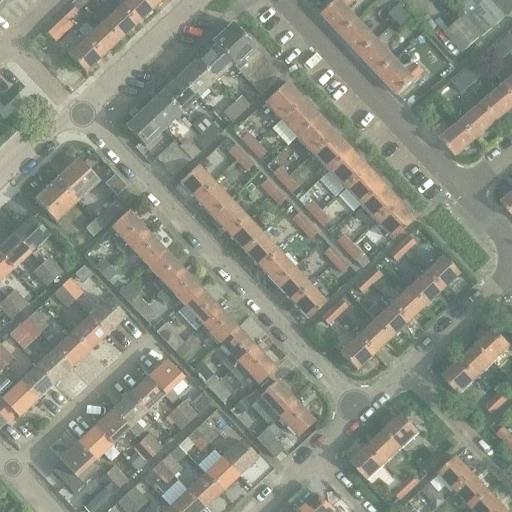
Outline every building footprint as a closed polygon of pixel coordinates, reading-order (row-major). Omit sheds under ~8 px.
[(144,0),(128,0),(120,8),(137,26),(154,10),(144,0)] [(144,0),(154,10),(164,0),(144,0)] [(338,0),(323,15),(342,36),(358,20),(347,8),(356,0),(355,0),(339,0),(338,0)] [(488,0),(476,11),(492,29),(506,17),(491,0),(488,0)] [(511,0),(492,0),(507,17),(511,11),(511,0)] [(71,5),(61,15),(68,22),(78,12),(71,5)] [(390,15),(397,22),(408,12),(401,5),(390,15)] [(120,8),(103,24),(120,42),(137,26),(120,8)] [(483,37),(492,30),(475,11),(467,19),(483,37)] [(408,12),(397,22),(403,29),(414,19),(408,12)] [(68,22),(61,15),(44,31),(51,38),(68,22)] [(462,54),(481,37),(464,19),(446,35),(462,54)] [(358,20),(342,36),(361,56),(377,40),(358,20)] [(103,24),(86,40),(103,58),(120,42),(103,24)] [(214,46),(233,66),(235,68),(236,68),(235,67),(254,50),(255,50),(232,25),(231,25),(232,26),(213,44),(213,43),(212,43),(214,46)] [(511,52),(511,51),(511,38),(508,34),(501,40),(511,52)] [(103,58),(86,40),(68,56),(85,74),(103,58)] [(377,40),(361,56),(379,76),(396,60),(377,40)] [(494,47),(503,58),(511,52),(501,40),(494,47)] [(214,46),(196,62),(215,82),(233,66),(214,46)] [(396,60),(379,76),(398,96),(415,81),(414,81),(423,72),(415,64),(407,72),(396,60)] [(196,62),(179,78),(198,99),(215,82),(196,62)] [(268,63),(248,82),(261,96),(281,78),(268,63)] [(467,70),(459,76),(469,88),(477,81),(467,70)] [(469,88),(459,76),(452,82),(462,94),(469,88)] [(179,78),(162,95),(180,115),(198,99),(179,78)] [(264,105),(280,122),(303,101),(287,83),(264,105)] [(511,96),(504,87),(483,105),(497,122),(511,109),(511,96)] [(162,95),(144,111),(163,131),(180,115),(162,95)] [(241,97),(235,103),(244,113),(250,107),(241,97)] [(303,101),(280,122),(296,139),(319,118),(303,101)] [(244,113),(235,103),(229,109),(237,119),(244,113)] [(483,105),(462,123),(476,139),(497,122),(483,105)] [(163,131),(144,111),(127,127),(126,127),(145,148),(163,131)] [(319,118),(296,139),(312,156),(335,135),(319,118)] [(476,139),(462,123),(449,134),(441,125),(432,132),(440,141),(455,158),(476,139)] [(212,124),(200,136),(209,145),(221,134),(212,124)] [(241,141),(250,151),(257,144),(248,134),(241,141)] [(335,135),(312,156),(328,173),(351,152),(335,135)] [(209,145),(200,136),(194,142),(203,151),(209,145)] [(188,140),(179,148),(183,152),(192,162),(200,154),(188,140)] [(156,160),(165,169),(183,152),(179,148),(174,143),(156,160)] [(257,144),(250,151),(259,160),(266,154),(257,144)] [(228,153),(237,163),(244,156),(235,146),(228,153)] [(183,152),(165,169),(174,178),(192,162),(183,152)] [(351,152),(328,173),(344,190),(367,169),(351,152)] [(244,156),(237,163),(246,173),(253,166),(244,156)] [(78,161),(56,181),(77,203),(99,183),(78,161)] [(179,184),(196,202),(214,185),(198,167),(179,184)] [(273,175),(282,185),(289,178),(280,168),(273,175)] [(367,169),(344,190),(360,207),(383,186),(367,169)] [(115,174),(105,183),(117,196),(126,187),(115,174)] [(289,178),(282,185),(291,194),(298,188),(289,178)] [(260,187),(269,197),(276,190),(267,180),(260,187)] [(77,203),(56,181),(34,201),(55,224),(77,203)] [(214,185),(196,202),(212,219),(230,202),(214,185)] [(383,186),(360,207),(376,224),(399,203),(383,186)] [(276,190),(269,197),(278,207),(285,200),(276,190)] [(511,195),(502,204),(511,216),(511,195)] [(116,202),(95,222),(102,230),(124,209),(116,202)] [(230,202),(212,219),(228,236),(246,218),(230,202)] [(304,209),(314,218),(321,212),(311,202),(304,209)] [(399,203),(376,224),(392,241),(415,220),(399,203)] [(321,212),(314,218),(323,228),(330,222),(321,212)] [(123,256),(130,249),(147,234),(128,214),(112,230),(122,240),(115,247),(123,256)] [(292,221),(301,231),(308,224),(299,214),(292,221)] [(246,218),(228,236),(243,252),(262,235),(246,218)] [(31,220),(13,236),(30,254),(48,238),(31,220)] [(95,222),(86,231),(93,238),(102,230),(95,222)] [(308,224),(301,231),(310,240),(317,234),(308,224)] [(147,234),(130,249),(148,269),(165,253),(147,234)] [(262,235),(243,252),(259,269),(278,252),(262,235)] [(13,236),(0,248),(0,257),(12,271),(30,254),(13,236)] [(336,242),(345,252),(353,246),(343,236),(336,242)] [(409,237),(399,246),(405,253),(415,244),(409,237)] [(353,246),(345,252),(355,262),(362,255),(353,246)] [(405,253),(399,246),(389,256),(396,263),(405,253)] [(324,255),(333,265),(340,258),(331,248),(324,255)] [(278,252),(259,269),(275,286),(294,269),(278,252)] [(165,253),(148,269),(158,279),(151,286),(159,294),(183,272),(165,253)] [(0,257),(0,282),(12,271),(0,257)] [(442,257),(425,274),(442,292),(459,275),(442,257)] [(340,258),(333,265),(342,274),(349,268),(340,258)] [(49,259),(41,266),(55,281),(62,273),(49,259)] [(95,269),(102,276),(110,268),(104,261),(95,269)] [(55,281),(41,266),(33,274),(47,288),(55,281)] [(110,268),(102,276),(108,283),(117,275),(110,268)] [(294,269),(275,286),(291,303),(309,286),(294,269)] [(375,269),(365,278),(371,285),(381,276),(375,269)] [(183,272),(159,294),(157,297),(166,306),(175,297),(185,307),(201,292),(183,272)] [(425,274),(408,290),(425,308),(442,292),(425,274)] [(371,285),(365,278),(355,287),(362,295),(371,285)] [(69,281),(61,288),(75,302),(83,295),(69,281)] [(309,286),(291,303),(308,321),(326,304),(309,286)] [(75,302),(61,288),(54,295),(67,309),(75,302)] [(408,290),(391,306),(408,324),(425,308),(408,290)] [(14,292),(6,299),(20,313),(28,306),(14,292)] [(201,292),(185,307),(203,326),(219,311),(201,292)] [(20,313),(6,299),(0,305),(0,307),(12,321),(20,313)] [(131,307),(138,314),(146,306),(140,299),(131,307)] [(108,301),(89,318),(106,336),(125,319),(108,301)] [(341,301),(331,310),(338,317),(347,308),(341,301)] [(146,306),(138,314),(144,321),(153,313),(146,306)] [(391,306),(374,322),(391,340),(408,324),(391,306)] [(338,317),(331,310),(321,319),(328,326),(338,317)] [(219,311),(203,326),(221,346),(237,330),(219,311)] [(34,313),(27,321),(40,335),(48,328),(34,313)] [(89,318),(72,334),(89,352),(106,336),(89,318)] [(40,335),(27,321),(19,328),(32,342),(40,335)] [(374,322),(357,338),(374,356),(391,340),(374,322)] [(511,346),(495,329),(478,345),(495,363),(511,347),(511,346)] [(237,330),(221,346),(231,357),(222,365),(230,373),(239,365),(255,350),(237,330)] [(55,350),(72,369),(89,352),(72,334),(61,344),(54,337),(48,343),(55,350)] [(168,346),(174,353),(183,345),(176,338),(168,346)] [(374,356),(357,338),(339,354),(356,372),(374,356)] [(183,345),(174,353),(181,360),(189,352),(183,345)] [(478,345),(461,361),(478,379),(495,363),(478,345)] [(0,346),(0,362),(5,368),(13,360),(0,346)] [(55,350),(37,367),(54,385),(72,369),(55,350)] [(255,350),(239,365),(230,373),(239,383),(248,375),(257,385),(259,383),(266,377),(274,369),(255,350)] [(478,379),(461,361),(443,377),(460,396),(478,379)] [(165,362),(147,379),(164,397),(164,396),(172,404),(178,398),(171,391),(182,380),(165,362)] [(37,367),(20,383),(37,401),(54,385),(37,367)] [(0,385),(0,416),(7,424),(16,415),(19,418),(37,401),(20,383),(12,375),(0,385)] [(204,384),(210,391),(219,383),(212,376),(204,384)] [(266,377),(259,383),(268,392),(260,399),(278,419),(295,403),(276,384),(274,386),(266,377)] [(147,379),(129,395),(146,413),(164,397),(147,379)] [(219,383),(210,391),(217,398),(225,390),(219,383)] [(505,390),(495,399),(501,406),(511,397),(505,390)] [(129,395),(112,412),(129,430),(136,438),(143,431),(136,423),(146,413),(129,395)] [(244,398),(234,407),(242,415),(251,406),(244,398)] [(501,406),(495,399),(485,408),(492,415),(501,406)] [(183,402),(175,409),(189,424),(197,416),(183,402)] [(295,403),(278,419),(297,438),(313,423),(295,403)] [(189,424),(175,409),(168,417),(181,431),(189,424)] [(112,412),(95,428),(112,446),(129,430),(112,412)] [(403,415),(385,432),(402,450),(420,434),(403,415)] [(203,424),(196,431),(209,445),(217,438),(203,424)] [(281,433),(273,425),(264,432),(255,440),(268,452),(275,459),(284,451),(274,440),(281,433)] [(95,428),(77,444),(94,462),(112,446),(95,428)] [(497,435),(506,445),(511,439),(511,436),(504,428),(497,435)] [(209,445),(196,431),(188,438),(201,453),(209,445)] [(385,432),(368,448),(385,466),(402,450),(385,432)] [(148,435),(141,442),(154,457),(162,449),(148,435)] [(154,457),(141,442),(133,449),(146,464),(154,457)] [(240,442),(222,459),(239,477),(257,460),(240,442)] [(62,464),(53,472),(74,494),(101,469),(94,462),(77,444),(59,461),(62,464)] [(385,466),(368,448),(351,464),(368,482),(385,466)] [(427,462),(434,469),(444,459),(437,452),(427,462)] [(169,456),(161,464),(174,478),(182,471),(169,456)] [(439,475),(454,490),(472,473),(458,458),(439,475)] [(222,459),(204,475),(221,493),(239,477),(222,459)] [(174,478),(161,464),(153,471),(167,485),(174,478)] [(114,468),(106,475),(119,489),(127,482),(114,468)] [(472,473),(454,490),(472,510),(490,493),(472,473)] [(119,489),(106,475),(98,482),(112,496),(119,489)] [(204,475),(187,491),(204,509),(221,493),(204,475)] [(413,476),(403,485),(410,492),(420,483),(413,476)] [(410,492),(403,485),(393,494),(400,501),(410,492)] [(134,489),(126,496),(140,511),(147,503),(134,489)] [(187,491),(169,508),(173,511),(201,511),(204,509),(187,491)] [(490,493),(472,510),(473,511),(503,511),(506,510),(490,493)] [(138,511),(140,511),(126,496),(118,504),(126,511),(138,511)] [(333,511),(318,496),(300,511),(333,511)]
